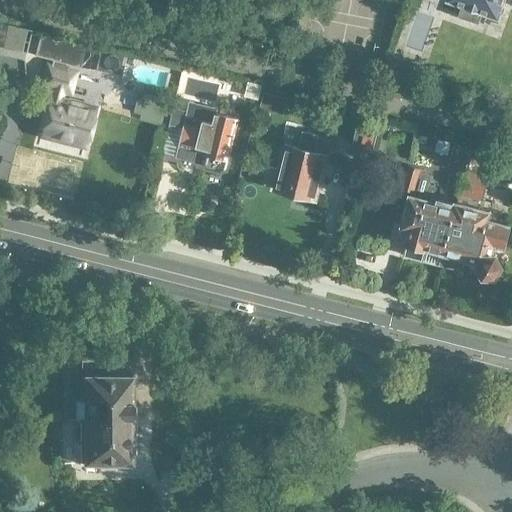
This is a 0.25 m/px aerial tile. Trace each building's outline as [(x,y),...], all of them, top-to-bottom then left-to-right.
[(452,0),(464,4),(460,15),(478,22),(482,10),(499,16),(504,0),(452,0)] [(51,89),(42,131),(89,143),(96,112),(57,103),(60,92),(68,93),(73,71),(62,69),(63,64),(77,67),(77,66),(75,65),(79,45),(87,47),(87,45),(31,32),(30,34),(38,36),(34,55),(31,54),(31,56),(51,61),(50,66),(45,64),(40,86),(51,89)] [(117,54),(93,55),(94,87),(119,86),(117,54)] [(168,97),(139,89),(133,111),(141,113),(140,119),(160,125),(168,97)] [(261,105),(284,111),(288,95),(265,89),(261,105)] [(206,154),(204,163),(207,167),(220,170),(224,168),(226,158),(228,158),(238,118),(217,112),(217,107),(189,100),(189,101),(175,98),(163,151),(184,155),(193,157),(195,146),(205,148),(204,153),(206,154)] [(349,152),(369,157),(376,127),(357,123),(349,152)] [(328,154),(322,152),(326,137),(318,136),(318,134),(302,130),(298,146),(285,143),(279,168),(270,166),(266,168),(264,180),(266,183),(275,186),(274,189),(305,197),(316,200),(328,154)] [(426,148),(450,149),(450,136),(426,136),(426,148)] [(404,253),(441,263),(456,205),(440,201),(439,203),(431,200),(435,185),(429,184),(432,174),(420,171),(421,168),(408,165),(401,188),(402,189),(400,198),(410,200),(404,224),(411,226),(404,253)] [(458,194),(481,200),(487,175),(464,170),(458,194)] [(457,203),(456,205),(441,263),(462,268),(465,255),(481,259),(479,263),(484,272),(495,272),(500,263),(495,253),(491,253),(494,241),(503,243),(508,225),(486,219),(488,211),(457,203)] [(79,421),(130,421),(130,375),(79,375),(79,398),(73,398),(73,418),(79,418),(79,421)] [(179,393),(155,393),(155,420),(179,420),(179,393)] [(155,420),(155,447),(179,447),(179,420),(155,420)] [(130,421),(79,421),(79,441),(73,441),(73,462),(130,462),(130,421)]
